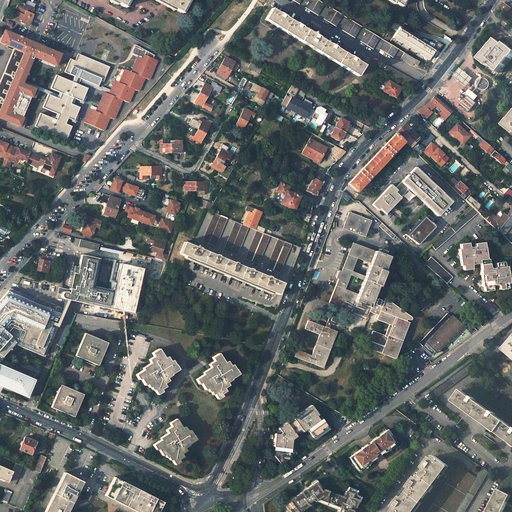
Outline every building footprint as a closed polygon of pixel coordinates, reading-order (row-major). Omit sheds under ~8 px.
[(153,0),(173,11),(174,9),(182,13),(189,0),(153,0)] [(316,0),(310,0),(305,8),(317,15),(323,5),(316,0)] [(511,14),(511,12),(510,11),(511,8),(509,6),(508,6),(508,7),(503,3),(501,5),(499,9),(511,19),(511,14)] [(23,15),(21,21),(29,25),(34,14),(32,14),(34,8),(24,4),(20,13),(23,15)] [(319,37),(314,34),(315,33),(314,32),(313,34),(301,27),(302,27),(296,23),(295,24),(284,17),(285,16),(279,13),(278,14),(271,9),(265,20),(357,77),(364,66),(355,60),(350,56),(349,57),(335,48),(335,47),(330,44),(329,44),(318,38),(319,37)] [(324,19),(336,26),(342,16),(330,9),(324,19)] [(342,30),(354,38),(361,27),(349,20),(342,30)] [(420,40),(399,27),(392,38),(428,60),(434,51),(436,52),(440,45),(434,41),(432,44),(430,43),(429,44),(422,39),(420,40)] [(60,55),(3,30),(0,38),(0,43),(13,49),(33,57),(56,66),(60,55)] [(367,31),(360,42),(372,49),(379,38),(367,31)] [(504,45),(497,39),(485,54),(484,53),(479,60),(487,66),(484,69),(494,78),(510,58),(511,59),(511,57),(511,49),(508,46),(505,43),(504,45)] [(381,50),(393,58),(397,49),(385,42),(381,50)] [(134,45),(134,47),(131,53),(136,55),(130,69),(124,66),(118,80),(114,78),(109,92),(104,90),(96,109),(90,107),(84,120),(104,129),(110,115),(114,117),(123,98),(129,101),(135,87),(140,89),(145,76),(150,78),(158,58),(153,56),(155,53),(134,45)] [(31,97),(35,89),(22,84),(33,57),(13,49),(5,69),(6,69),(4,73),(3,73),(0,80),(0,118),(19,126),(23,118),(22,118),(30,97),(31,97)] [(400,59),(411,66),(413,64),(415,60),(404,53),(400,59)] [(109,67),(77,54),(74,61),(70,59),(64,72),(74,76),(72,82),(55,75),(50,89),(61,93),(59,99),(48,94),(42,108),(58,115),(56,120),(39,114),(34,127),(64,139),(66,134),(68,134),(71,126),(65,124),(67,119),(72,120),(74,115),(76,115),(79,107),(70,104),(72,98),(81,102),(87,88),(78,85),(80,79),(98,87),(100,81),(103,82),(109,67)] [(238,65),(224,57),(220,65),(230,71),(232,67),(236,69),(238,65)] [(248,67),(255,71),(258,66),(251,62),(248,67)] [(449,74),(455,66),(454,64),(453,65),(447,72),(448,73),(449,74)] [(230,71),(220,65),(216,73),(226,78),(230,71)] [(386,66),(383,72),(413,89),(416,83),(386,66)] [(472,78),(459,68),(456,72),(453,76),(466,86),(472,78)] [(478,88),(479,88),(480,89),(481,90),(482,90),(483,90),(484,90),(486,90),(487,89),(488,88),(488,87),(489,86),(489,85),(490,84),(490,83),(489,82),(489,81),(488,80),(487,79),(486,78),(485,78),(483,77),(482,78),(480,78),(479,79),(478,80),(478,81),(477,83),(477,84),(477,85),(478,86),(478,88)] [(213,79),(211,83),(206,80),(199,93),(206,96),(209,92),(212,93),(214,90),(219,93),(222,87),(216,84),(218,82),(213,79)] [(389,82),(384,91),(395,97),(400,88),(389,82)] [(273,94),(254,83),(251,90),(255,92),(251,100),(262,106),(265,101),(263,100),(265,96),(271,99),(273,94)] [(290,113),(294,115),(296,112),(300,103),(294,99),(296,96),(294,95),(298,88),(292,85),(287,92),(290,94),(288,97),(286,95),(281,104),(291,110),(290,113)] [(478,96),(469,89),(465,94),(467,95),(474,101),(478,96)] [(211,99),(206,96),(199,93),(194,103),(210,111),(212,107),(208,105),(211,99)] [(460,104),(469,112),(476,103),(474,101),(467,95),(460,104)] [(451,111),(441,101),(435,97),(434,96),(430,101),(436,106),(441,110),(447,116),(451,111)] [(300,103),(296,112),(305,117),(312,105),(311,104),(312,102),(305,99),(302,104),(301,103),(300,103)] [(423,106),(429,112),(436,106),(430,101),(423,106)] [(419,109),(416,111),(423,117),(429,112),(423,106),(422,107),(419,109)] [(315,122),(320,125),(326,114),(323,112),(325,109),(319,107),(317,107),(311,117),(316,120),(315,122)] [(249,117),(252,118),(254,114),(244,108),(238,119),(246,123),(249,117)] [(447,116),(441,110),(438,114),(444,119),(447,116)] [(197,129),(205,133),(211,121),(206,119),(205,121),(199,118),(197,122),(191,119),(190,122),(188,125),(197,129)] [(251,126),(246,123),(238,119),(232,130),(237,133),(239,130),(244,133),(246,129),(243,127),(244,125),(250,128),(251,126)] [(336,127),(345,133),(348,128),(346,127),(348,123),(340,119),(338,123),(336,127)] [(401,129),(396,134),(404,142),(410,147),(415,142),(419,138),(407,126),(409,125),(407,122),(401,129)] [(471,136),(458,124),(451,132),(464,144),(471,136)] [(328,135),(339,141),(341,137),(342,138),(345,133),(336,127),(333,126),(328,135)] [(196,132),(194,135),(191,133),(189,137),(200,143),(205,133),(197,129),(196,132)] [(476,138),(478,136),(475,133),(471,129),(469,132),(472,135),(476,138)] [(32,145),(33,139),(13,134),(12,139),(32,145)] [(404,142),(396,134),(383,147),(361,170),(349,184),(357,192),(358,192),(404,142)] [(305,147),(309,150),(308,152),(320,158),(326,147),(310,138),(305,147)] [(481,142),(478,145),(488,154),(493,149),(483,140),(481,142)] [(13,147),(8,145),(8,144),(0,141),(0,151),(0,152),(4,153),(2,157),(6,159),(4,162),(7,163),(13,147)] [(164,141),(159,141),(159,153),(170,153),(170,144),(167,144),(164,144),(164,141)] [(181,141),(176,141),(176,144),(170,144),(170,153),(179,153),(181,153),(181,141)] [(415,142),(410,147),(419,156),(422,152),(424,151),(415,142)] [(438,150),(431,143),(424,151),(422,152),(428,158),(429,157),(440,167),(447,159),(439,151),(438,152),(437,151),(438,150)] [(231,154),(226,151),(227,148),(222,145),(216,157),(223,162),(225,159),(228,161),(231,154)] [(335,145),(331,150),(333,152),(332,153),(338,158),(346,151),(335,145)] [(30,153),(18,149),(13,147),(7,163),(5,166),(8,168),(12,161),(13,161),(15,158),(18,159),(22,161),(23,159),(26,161),(27,160),(30,153)] [(309,150),(305,147),(302,152),(319,161),(320,158),(308,152),(309,150)] [(41,171),(52,175),(60,157),(51,153),(50,157),(49,157),(47,157),(46,158),(30,153),(27,160),(34,163),(33,165),(37,167),(39,164),(43,166),(41,171)] [(502,163),(506,166),(508,163),(497,153),(493,157),(501,164),(502,163)] [(226,163),(223,162),(216,157),(210,166),(228,177),(231,170),(228,168),(224,166),(226,163)] [(139,170),(139,179),(144,179),(144,176),(150,176),(150,167),(139,167),(139,170)] [(150,176),(150,179),(166,179),(166,172),(161,172),(161,167),(150,167),(150,176)] [(382,194),(380,195),(381,195),(374,203),(385,214),(388,211),(387,210),(409,187),(429,205),(427,207),(437,216),(451,202),(415,167),(395,188),(391,185),(382,194)] [(113,179),(109,178),(105,181),(104,184),(110,186),(110,188),(112,189),(112,190),(118,192),(119,189),(124,190),(123,191),(135,195),(142,197),(145,190),(138,187),(126,183),(126,184),(121,182),(121,180),(113,177),(113,179)] [(322,180),(316,177),(315,180),(312,179),(309,186),(308,185),(305,191),(315,195),(316,191),(322,180)] [(470,191),(466,188),(459,181),(457,183),(453,178),(448,183),(463,198),(470,191)] [(189,192),(195,192),(195,183),(184,182),(183,195),(189,195),(189,192)] [(201,195),(206,195),(206,183),(195,183),(195,192),(201,192),(201,195)] [(280,205),(293,211),(299,197),(286,191),(288,187),(279,183),(275,192),(273,198),(275,202),(280,205)] [(345,193),(343,191),(342,196),(347,201),(351,198),(345,193)] [(121,199),(110,195),(107,204),(104,213),(115,217),(121,199)] [(480,206),(469,196),(465,200),(473,207),(476,210),(480,206)] [(131,206),(127,204),(125,212),(129,214),(128,216),(159,227),(158,228),(170,232),(174,223),(173,222),(177,211),(178,211),(180,207),(179,207),(180,203),(164,197),(161,204),(168,206),(166,211),(168,212),(165,220),(165,221),(161,220),(155,217),(155,215),(151,214),(152,213),(147,211),(147,212),(139,210),(139,208),(135,207),(135,208),(131,207),(131,206)] [(204,200),(201,207),(209,211),(213,203),(204,200)] [(479,213),(483,216),(486,212),(480,206),(476,210),(479,213)] [(247,207),(240,223),(250,227),(257,230),(263,233),(264,229),(256,226),(261,213),(247,207)] [(476,210),(473,207),(432,245),(437,250),(479,213),(476,210)] [(371,220),(349,212),(343,228),(365,237),(371,220)] [(486,219),(498,230),(509,217),(506,215),(504,213),(499,219),(495,216),(494,217),(492,215),(493,214),(491,212),(489,215),(486,219)] [(216,246),(228,218),(214,213),(203,240),(216,246)] [(511,213),(509,217),(498,230),(504,236),(511,225),(511,213)] [(85,223),(83,231),(92,234),(94,226),(100,228),(103,220),(87,215),(85,223)] [(411,231),(407,236),(418,245),(435,227),(431,223),(424,217),(420,221),(418,220),(409,230),(411,231)] [(236,222),(224,249),(238,255),(250,227),(240,223),(236,222)] [(257,230),(246,258),(258,263),(269,235),(263,233),(257,230)] [(155,243),(154,246),(152,247),(152,250),(158,252),(156,259),(161,260),(167,261),(169,254),(163,252),(167,240),(149,235),(147,242),(150,243),(152,242),(155,243)] [(99,244),(80,238),(78,246),(97,251),(99,244)] [(278,239),(267,267),(280,273),(292,244),(278,239)] [(281,282),(185,242),(181,254),(190,258),(210,266),(231,275),(247,281),(265,289),(276,294),(281,282)] [(470,242),(462,244),(462,249),(460,249),(460,254),(463,254),(464,255),(465,259),(464,260),(461,261),(462,265),(464,265),(465,270),(474,268),(473,265),(475,263),(482,262),(482,260),(489,259),(488,254),(487,254),(485,253),(484,248),(486,247),(487,247),(486,242),(477,243),(477,245),(476,247),(473,248),(471,246),(470,242)] [(335,312),(324,318),(325,322),(326,322),(324,327),(308,321),(305,329),(319,335),(311,355),(297,350),(294,357),(323,367),(336,331),(328,328),(329,324),(332,325),(336,325),(340,323),(337,316),(339,315),(341,308),(367,317),(370,308),(372,304),(390,257),(352,243),(341,272),(339,271),(336,279),(338,279),(329,304),(338,307),(335,312)] [(46,256),(40,255),(39,262),(37,270),(48,273),(51,260),(53,260),(54,258),(46,256)] [(116,262),(81,255),(78,267),(74,266),(70,289),(59,287),(58,294),(61,295),(61,297),(62,298),(64,299),(68,299),(71,300),(109,308),(113,290),(110,290),(116,262)] [(453,277),(432,257),(425,263),(447,284),(453,277)] [(506,260),(497,262),(497,266),(497,267),(493,268),(491,267),(490,259),(489,259),(482,260),(482,262),(483,270),(482,270),(483,276),(485,275),(486,276),(486,280),(486,281),(484,281),(484,286),(485,286),(486,291),(495,290),(494,286),(495,284),(499,284),(501,285),(501,289),(510,287),(509,282),(511,282),(511,277),(509,277),(507,277),(506,273),(507,270),(509,270),(509,266),(506,266),(506,260)] [(167,261),(161,260),(158,267),(155,266),(155,267),(154,266),(152,266),(151,268),(153,269),(163,272),(167,261)] [(113,290),(109,308),(131,313),(143,268),(116,262),(110,290),(113,290)] [(406,279),(399,271),(397,271),(396,271),(395,272),(394,272),(394,273),(394,274),(392,276),(400,284),(406,279)] [(0,361),(15,345),(45,358),(66,312),(69,305),(71,300),(68,299),(66,304),(63,310),(57,308),(55,313),(8,291),(0,299),(0,300),(0,361)] [(428,299),(427,298),(425,299),(417,306),(421,312),(431,304),(427,300),(428,299)] [(396,313),(372,304),(370,308),(380,312),(394,317),(396,313)] [(394,317),(380,312),(377,320),(391,325),(383,346),(369,341),(366,347),(395,358),(409,323),(394,317)] [(119,329),(121,322),(76,314),(73,321),(119,329)] [(447,314),(419,343),(431,354),(437,347),(439,349),(461,326),(447,314)] [(105,342),(85,334),(76,356),(95,365),(100,353),(105,342)] [(142,370),(134,375),(137,380),(139,378),(143,384),(144,384),(148,382),(150,386),(155,393),(159,391),(158,388),(161,386),(159,382),(158,380),(162,377),(161,374),(165,372),(167,374),(176,368),(174,363),(172,364),(169,359),(168,360),(165,361),(162,356),(157,348),(150,352),(152,356),(153,357),(147,360),(150,365),(152,369),(147,372),(145,368),(142,370)] [(202,373),(194,378),(197,383),(200,382),(204,388),(205,387),(209,385),(211,389),(216,397),(220,394),(219,392),(223,389),(222,386),(220,383),(225,380),(223,378),(228,375),(229,378),(237,373),(234,368),(232,369),(229,364),(228,365),(226,367),(223,361),(217,351),(210,355),(212,359),(213,360),(207,364),(210,369),(212,372),(207,375),(205,371),(202,373)] [(475,368),(471,362),(431,391),(435,397),(475,368)] [(0,386),(28,398),(30,393),(28,392),(32,381),(31,380),(33,376),(10,365),(8,370),(0,366),(0,386)] [(164,380),(163,378),(168,375),(167,374),(165,372),(161,374),(162,377),(158,380),(159,382),(164,380)] [(81,394),(61,386),(51,408),(71,416),(76,405),(81,394)] [(469,397),(461,390),(452,402),(511,445),(511,427),(494,415),(495,414),(491,411),(490,412),(474,400),(474,399),(470,396),(469,397)] [(275,433),(272,455),(274,455),(278,461),(283,458),(284,459),(294,453),(290,447),(291,440),(296,436),(294,434),(301,429),(302,432),(306,429),(308,428),(310,431),(308,432),(312,437),(327,427),(321,418),(319,420),(316,416),(318,415),(311,405),(293,418),(294,420),(288,424),(286,423),(278,428),(279,430),(281,433),(279,434),(275,433)] [(159,440),(152,444),(154,449),(156,448),(161,454),(162,453),(165,452),(167,455),(172,463),(177,460),(176,458),(180,455),(179,452),(177,449),(181,446),(179,444),(185,440),(186,443),(194,438),(191,433),(189,434),(186,429),(185,430),(182,432),(180,427),(173,418),(169,421),(166,423),(168,426),(169,427),(164,430),(167,435),(169,438),(164,440),(163,437),(159,440)] [(329,429),(327,427),(312,437),(314,440),(329,429)] [(359,449),(348,457),(357,469),(372,459),(375,457),(375,456),(378,454),(378,455),(382,452),(396,442),(397,442),(388,429),(369,442),(370,443),(367,445),(366,444),(359,449)] [(54,435),(50,433),(46,442),(51,444),(54,435)] [(35,442),(24,437),(21,444),(18,450),(30,455),(35,442)] [(45,458),(40,456),(33,471),(38,473),(45,458)] [(413,511),(447,466),(434,457),(432,460),(431,460),(428,463),(427,462),(424,465),(426,466),(414,483),(412,482),(410,485),(411,486),(399,503),(397,502),(395,505),(396,506),(393,510),(394,510),(392,511),(413,511)] [(22,466),(15,463),(11,472),(0,467),(0,479),(14,485),(22,466)] [(465,472),(455,466),(428,511),(455,511),(476,478),(465,472)] [(465,511),(488,473),(481,468),(476,478),(455,511),(465,511)] [(65,511),(80,482),(65,475),(46,511),(65,511)] [(137,491),(113,479),(105,494),(140,511),(157,511),(162,504),(137,491)] [(354,489),(347,486),(345,491),(344,490),(342,496),(322,489),(320,487),(318,488),(314,482),(304,489),(307,492),(302,495),(300,492),(285,503),(289,508),(287,509),(288,511),(297,511),(307,505),(306,503),(308,501),(311,499),(313,501),(316,499),(339,507),(336,511),(351,511),(352,510),(350,509),(352,506),(354,507),(358,495),(352,493),(354,489)] [(7,502),(12,492),(5,489),(1,498),(7,502)] [(501,511),(510,496),(497,490),(486,511),(501,511)]
